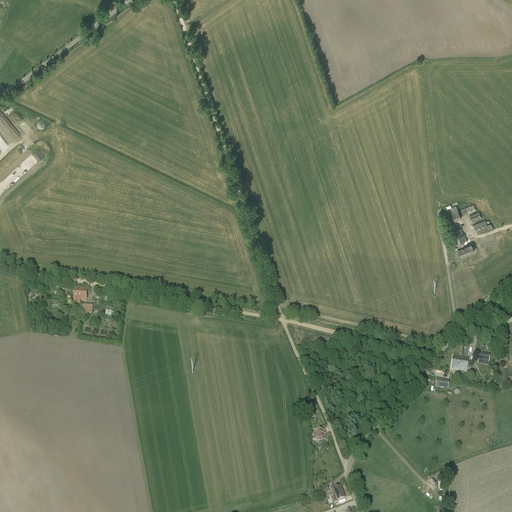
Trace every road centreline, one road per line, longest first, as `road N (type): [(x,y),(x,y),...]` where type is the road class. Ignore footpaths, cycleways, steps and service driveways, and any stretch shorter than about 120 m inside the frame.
road 1 (track): [(281,319),(175,0)]
road 2 (track): [(0,265),(281,319)]
road 3 (tertiary): [(360,511),(347,475),(350,457),(430,360),(470,326)]
road 4 (unclassified): [(0,101),(129,0)]
road 5 (track): [(348,467),(281,319)]
road 6 (track): [(281,319),(435,355)]
